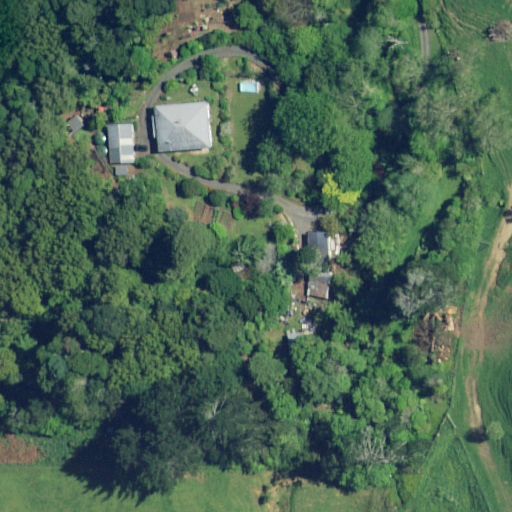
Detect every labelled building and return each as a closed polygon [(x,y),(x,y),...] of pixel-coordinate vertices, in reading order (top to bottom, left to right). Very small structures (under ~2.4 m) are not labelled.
[(259,82),(241,80),(240,91),(258,93),(259,82)] [(213,148),(210,103),(152,107),(154,138),(158,137),(159,151),(213,148)] [(129,128),(104,127),(103,145),(128,146),(129,128)] [(326,232),(307,232),(306,255),(325,255),(326,232)] [(324,274),(306,274),(306,297),(324,298),(324,274)]
